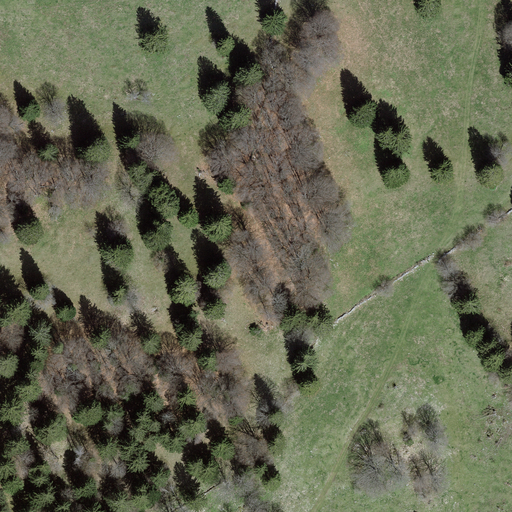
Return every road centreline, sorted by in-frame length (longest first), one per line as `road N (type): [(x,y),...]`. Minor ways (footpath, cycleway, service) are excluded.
road 1 (track): [(311,511),(448,240),(460,196),(480,0)]
road 2 (track): [(465,511),(466,485),(433,384),(383,379)]
